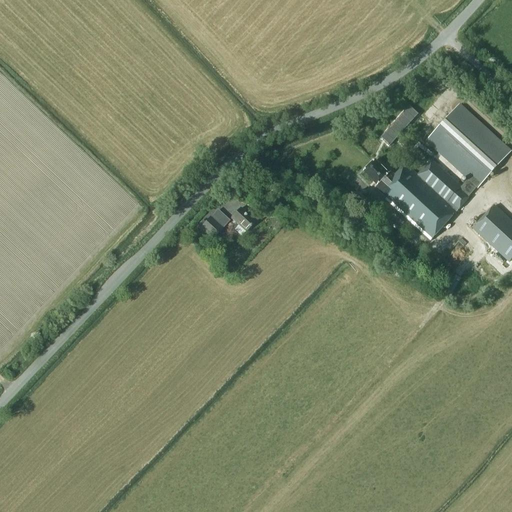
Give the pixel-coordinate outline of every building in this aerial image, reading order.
[(375,162),(363,175),(377,187),(376,189),(387,198),(384,201),(431,242),(471,196),(470,195),(476,188),(478,189),(511,151),(459,105),(425,143),(469,181),(462,189),(430,160),(416,175),(406,166),(396,178),(391,173),(389,175),(375,162)] [(409,107),(381,138),(390,146),(418,115),(409,107)] [(511,214),(493,198),(473,222),(509,254),(511,250),(511,214)] [(240,209),(231,220),(246,233),(258,219),(251,212),(248,216),(240,209)] [(210,218),(200,229),(213,240),(223,229),(210,218)] [(281,218),(274,226),(279,230),(286,222),(281,218)] [(392,221),(389,224),(403,235),(406,232),(392,221)]
